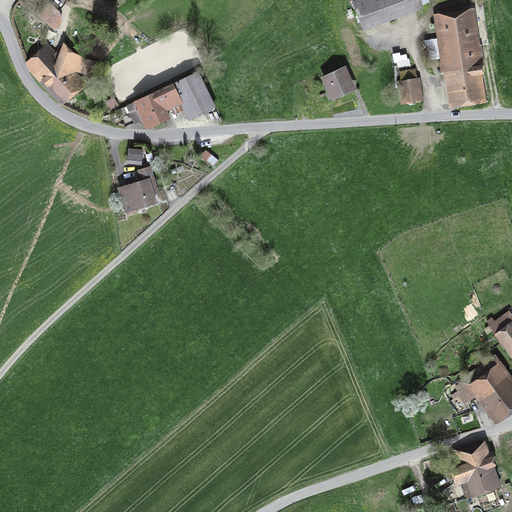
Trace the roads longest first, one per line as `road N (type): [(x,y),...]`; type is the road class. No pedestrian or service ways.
road 1 (unclassified): [(0,14),(36,93),(67,120),(114,137),(511,117)]
road 2 (unclassified): [(268,511),(511,420)]
